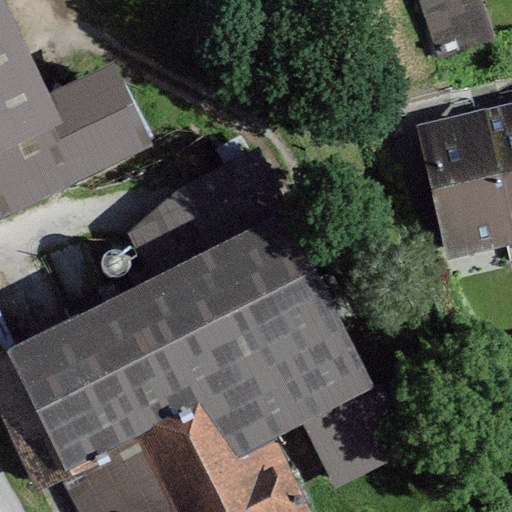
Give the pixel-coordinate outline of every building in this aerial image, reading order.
[(423,0),(434,48),(483,38),(474,0),(423,0)] [(0,212),(141,146),(107,75),(37,108),(0,29),(0,212)] [(511,115),(477,124),(503,236),(511,234),(511,115)] [(453,248),(503,236),(477,124),(427,135),(453,248)] [(0,420),(31,484),(62,469),(67,467),(68,469),(131,439),(169,420),(223,394),(254,458),(322,425),(348,479),(402,453),(261,163),(191,195),(220,256),(167,281),(162,270),(89,302),(95,314),(37,341),(40,347),(7,363),(4,357),(7,356),(0,340),(0,420)] [(280,511),(254,458),(223,394),(169,420),(131,439),(68,469),(67,467),(62,469),(83,511),(280,511)]
